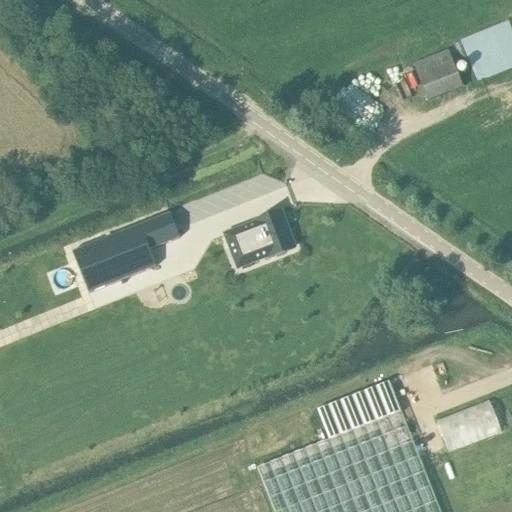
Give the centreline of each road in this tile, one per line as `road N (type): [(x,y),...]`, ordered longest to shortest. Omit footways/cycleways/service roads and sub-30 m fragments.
road 1 (unclassified): [(511,298),(85,0)]
road 2 (track): [(264,126),(0,236)]
